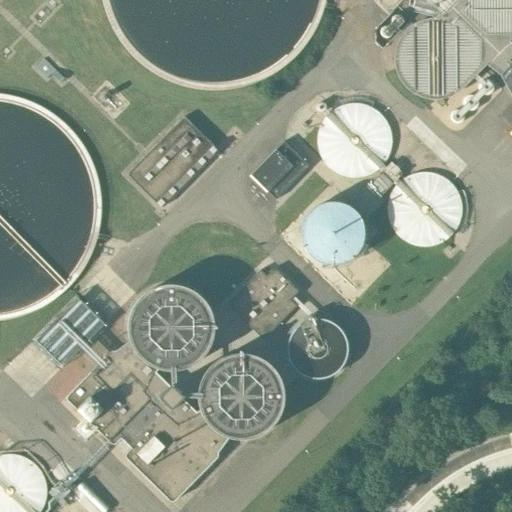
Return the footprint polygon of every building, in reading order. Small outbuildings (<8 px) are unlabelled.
[(511,0),(409,0),(408,5),(433,11),(432,18),(428,18),(424,19),(420,20),(416,22),(412,24),(409,27),(407,29),(403,32),(401,36),(398,40),(395,46),(394,54),(394,63),(396,70),(398,76),(400,82),(404,86),(407,89),(410,92),(413,94),(421,97),(425,98),(429,99),(433,100),(437,100),(442,99),(446,98),(454,95),(457,93),(467,84),(476,75),(487,64),(500,75),(511,61),(511,44),(509,41),(511,38),(511,0)] [(44,58),(36,67),(47,77),(51,73),(60,82),(64,78),(44,58)] [(493,81),(492,80),(491,79),(490,78),(488,78),(487,77),(486,77),(485,78),(482,78),(481,79),(481,80),(480,81),(479,82),(479,83),(478,84),(478,85),(478,87),(479,88),(479,89),(480,90),(481,91),(482,93),(484,93),(486,94),(488,93),(490,93),(491,92),(492,91),(493,90),(494,89),(494,88),(494,87),(494,85),(494,83),(493,81)] [(477,96),(476,95),(475,94),(474,94),(473,93),(472,93),(469,93),(468,93),(466,94),(465,95),(464,96),(464,97),(463,98),(463,99),(463,100),(463,102),(463,103),(464,105),(465,107),(466,108),(468,109),(470,109),(471,109),(473,109),(475,108),(476,107),(477,105),(478,105),(478,103),(479,102),(479,100),(478,98),(478,97),(477,96)] [(318,103),(318,104),(317,104),(317,105),(316,106),(316,108),(317,109),(317,110),(318,111),(319,111),(320,112),(321,112),(322,112),(323,112),(324,111),(325,110),(326,109),(326,108),(326,107),(326,106),(326,105),(325,104),(324,103),(322,102),(320,102),(319,102),(318,103)] [(391,143),(390,135),(388,127),(385,122),(379,115),(373,110),(366,107),(358,105),(352,105),(345,106),(338,108),(331,112),(326,116),(322,122),(319,128),(317,135),(316,143),(317,150),(319,157),(322,163),(326,168),(332,174),(338,177),(344,179),(352,180),(358,180),(367,178),(373,174),(379,170),(384,165),(388,158),(390,150),(391,143)] [(454,108),(452,110),(451,111),(450,113),(450,114),(450,116),(451,117),(451,118),(452,119),(454,121),(455,121),(457,122),(459,121),(460,121),(462,120),(463,119),(464,117),(464,116),(464,115),(464,113),(464,112),(463,111),(462,109),(461,109),(460,108),(458,108),(456,108),(454,108)] [(127,174),(161,207),(217,150),(184,117),(127,174)] [(284,141),(251,174),(276,199),(307,168),(308,167),(308,166),(308,165),(307,164),(307,163),(284,141)] [(381,172),(367,187),(378,197),(392,183),(381,172)] [(465,212),(465,211),(464,202),(462,196),(458,189),(452,182),(444,177),(437,174),(430,172),(423,172),(415,173),(408,176),(401,180),(396,185),(391,191),(388,198),(387,204),(386,213),(387,220),(389,227),(394,236),(399,240),(405,245),(412,248),(420,250),(427,251),(434,250),(441,247),(449,243),(454,238),(459,232),(462,227),(464,220),(465,212)] [(367,236),(367,230),(365,223),(361,216),(357,211),(352,207),(346,204),(342,203),(335,201),(328,202),(321,203),(316,206),(309,211),(305,216),(302,221),(300,227),(299,234),(299,242),(301,249),(305,255),(309,260),(314,264),(320,267),(326,269),(332,270),(339,269),(346,267),(352,264),(357,260),(361,256),(364,249),(366,243),(367,236)] [(207,244),(216,251),(230,234),(222,227),(207,244)] [(228,303),(228,304),(229,306),(261,337),(262,338),(263,338),(265,338),(266,337),(297,305),(291,299),(297,293),(298,292),(298,291),(298,290),(297,289),(276,268),(275,268),(274,268),(273,268),(272,269),(266,275),(260,269),(229,302),(228,302),(228,303)] [(217,452),(228,437),(219,434),(213,430),(210,427),(206,422),(201,415),(200,410),(196,412),(182,398),(183,397),(171,384),(170,386),(155,371),(158,369),(155,368),(147,364),(139,357),(133,350),(130,342),(129,341),(115,351),(114,351),(113,351),(112,351),(111,351),(67,396),(67,397),(67,399),(111,443),(112,443),(113,444),(114,444),(115,443),(121,437),(131,447),(126,452),(126,453),(125,454),(125,456),(126,457),(170,501),(172,501),(174,500),(217,456),(218,455),(218,454),(217,452)] [(49,501),(50,493),(49,486),(47,479),(44,473),(39,467),(34,462),(28,459),(21,456),(13,455),(6,456),(0,457),(0,511),(45,511),(47,508),(49,501)]
